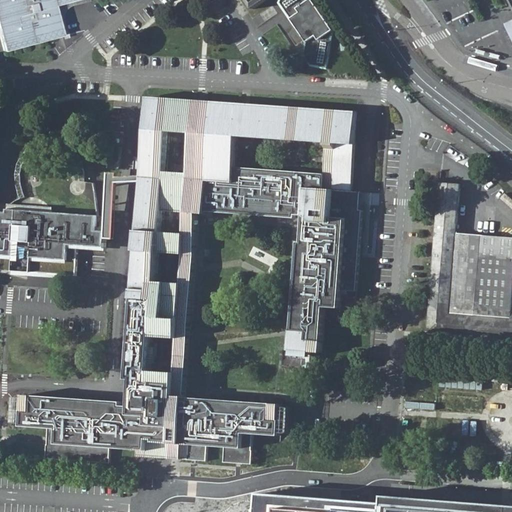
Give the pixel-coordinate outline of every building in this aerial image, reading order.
[(0,0),(0,40),(3,51),(62,35),(54,5),(73,0),(0,0)] [(281,0),(281,2),(308,42),(306,52),(314,65),(327,67),(334,29),(314,0),(281,0)] [(27,410),(25,410),(24,426),(51,428),(49,458),(113,462),(114,457),(112,457),(113,447),(140,449),(140,455),(152,456),(190,459),(208,460),(209,446),(226,447),(225,461),(254,463),(256,433),(282,434),(284,403),(186,396),(186,395),(199,197),(207,197),(206,212),(295,218),(295,215),(303,216),(302,242),(298,242),(291,340),(322,342),(324,307),(339,308),(340,290),(358,291),(364,209),(361,209),(363,191),(353,191),(359,111),(151,97),(138,290),(132,379),(135,380),(134,406),(126,405),(126,402),(36,396),(35,399),(28,398),(27,410)] [(148,116),(140,115),(137,156),(146,156),(148,116)] [(441,182),(428,332),(511,337),(511,236),(457,232),(461,184),(441,182)] [(0,256),(13,258),(12,273),(76,277),(78,247),(82,248),(105,249),(106,233),(97,232),(98,218),(8,211),(8,213),(0,212),(0,256)] [(437,409),(439,384),(408,382),(406,407),(437,409)] [(441,393),(440,408),(482,411),(484,396),(441,393)] [(27,396),(18,395),(15,422),(24,423),(27,396)] [(505,435),(511,435),(511,403),(500,403),(500,414),(506,414),(505,435)] [(481,439),(482,423),(420,418),(418,434),(481,439)] [(511,511),(511,505),(385,494),(383,511),(511,511)]
